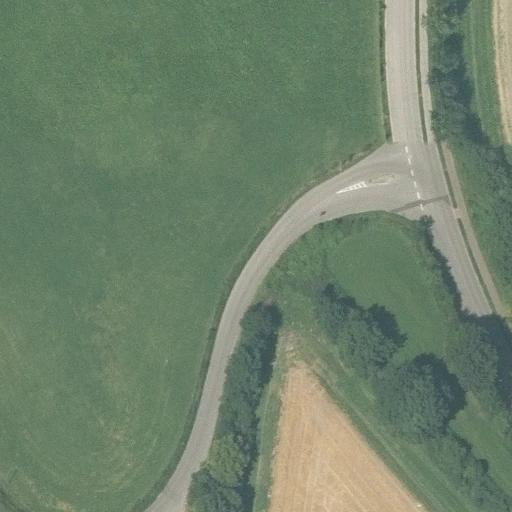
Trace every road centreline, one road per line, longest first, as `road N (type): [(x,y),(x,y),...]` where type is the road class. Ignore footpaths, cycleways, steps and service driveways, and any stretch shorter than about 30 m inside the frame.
road 1 (unclassified): [(337,229),(292,258),(249,316),(175,511)]
road 2 (tertiary): [(434,229),(511,417)]
road 3 (tertiary): [(400,0),(422,183)]
